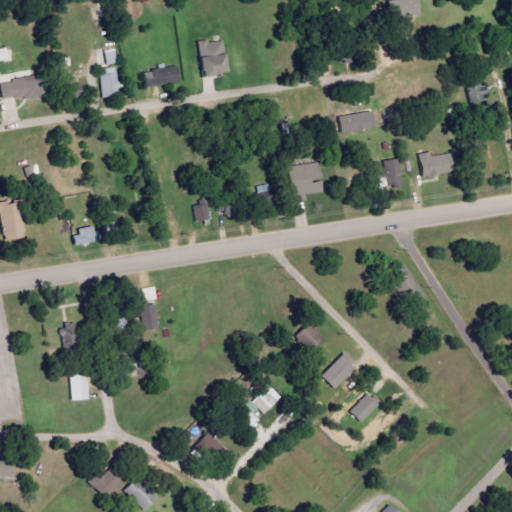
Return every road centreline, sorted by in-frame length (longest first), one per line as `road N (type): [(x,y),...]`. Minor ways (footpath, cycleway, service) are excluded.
road 1 (residential): [(511,201),(0,279)]
road 2 (residential): [(0,127),(361,73)]
road 3 (residential): [(238,511),(173,458),(116,434),(94,264)]
road 4 (residential): [(267,236),(418,406)]
road 5 (residential): [(511,397),(390,219)]
